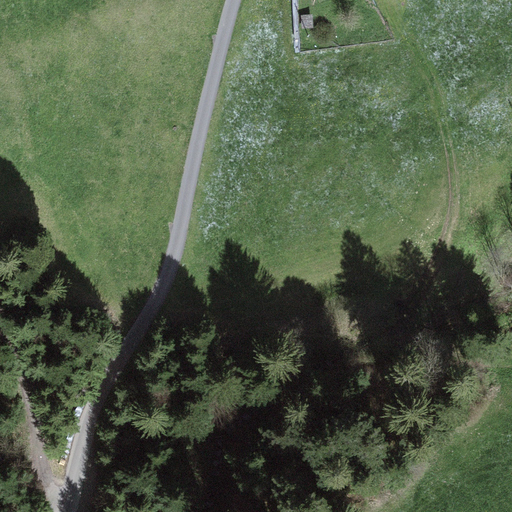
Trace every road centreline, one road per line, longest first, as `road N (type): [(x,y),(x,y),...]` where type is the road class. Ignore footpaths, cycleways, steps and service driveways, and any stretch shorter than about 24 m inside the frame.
road 1 (unclassified): [(69,511),(107,402),(174,257),(235,0)]
road 2 (track): [(0,319),(64,511)]
